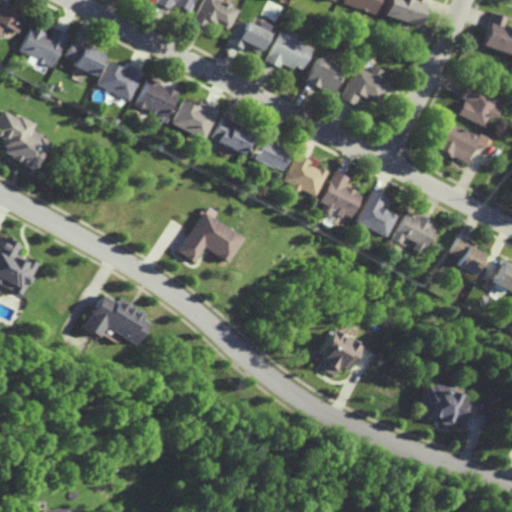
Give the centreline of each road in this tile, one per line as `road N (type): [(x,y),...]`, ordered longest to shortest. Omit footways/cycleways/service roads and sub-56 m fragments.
road 1 (residential): [(511,486),(315,409),(153,280),(0,194)]
road 2 (residential): [(511,228),(69,0)]
road 3 (residential): [(385,163),(464,0)]
